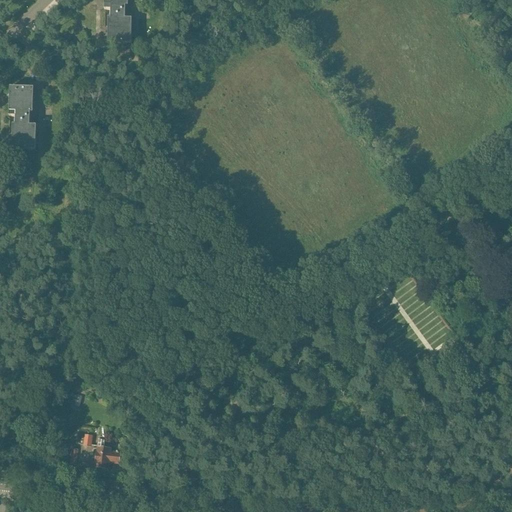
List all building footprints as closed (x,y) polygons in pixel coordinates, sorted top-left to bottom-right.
[(104,0),(104,6),(111,6),(111,19),(108,19),(108,44),(132,44),(132,19),(126,19),(126,7),(129,7),(128,0),(104,0)] [(80,42),(88,38),(83,30),(75,34),(80,42)] [(116,46),(116,56),(130,57),(130,46),(116,46)] [(10,88),(9,113),(9,118),(15,118),(15,126),(12,126),(11,156),(35,157),(36,127),(29,126),(30,114),(32,114),(33,88),(10,88)] [(79,407),(82,398),(65,393),(64,403),(79,407)] [(121,454),(111,452),(111,450),(104,449),(106,438),(99,437),(95,468),(109,470),(110,462),(120,463),(121,454)]
